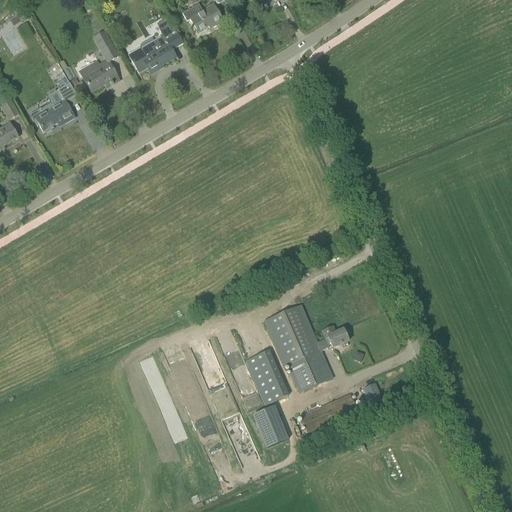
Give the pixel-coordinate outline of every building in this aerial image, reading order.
[(248,0),(255,10),(271,0),(272,0),(274,3),(279,0),(248,0)] [(182,15),(186,23),(190,21),(198,33),(207,27),(209,30),(222,22),(212,5),(202,11),(198,5),(182,15)] [(22,14),(17,16),(21,23),(26,20),(22,14)] [(148,70),(151,75),(158,71),(157,69),(175,58),(171,52),(182,45),(171,26),(159,32),(161,37),(140,50),(140,49),(128,56),(139,75),(148,70)] [(97,62),(79,72),(91,93),(109,83),(111,87),(119,82),(108,64),(118,58),(103,33),(92,40),(105,62),(99,66),(97,62)] [(74,92),(84,88),(81,83),(78,85),(76,80),(69,83),(74,92)] [(74,120),(70,112),(72,110),(67,102),(76,97),(69,84),(57,92),(63,103),(54,108),(52,105),(40,112),(40,110),(29,116),(36,128),(39,127),(44,135),(53,130),(52,130),(51,128),(63,121),(65,125),(74,120)] [(0,108),(0,109),(8,122),(19,116),(11,102),(0,108)] [(0,148),(17,139),(8,124),(0,128),(0,148)] [(263,323),(283,369),(287,367),(298,394),(332,380),(320,352),(331,348),(332,350),(348,343),(343,331),(335,334),(332,328),(321,333),(325,341),(317,344),(301,307),(263,323)] [(245,363),(264,407),(288,397),(269,352),(245,363)] [(362,391),(369,407),(382,402),(375,385),(362,391)] [(295,420),(296,422),(300,420),(307,435),(361,411),(359,407),(355,409),(349,396),(295,420)] [(274,408),(253,416),(266,450),(287,441),(274,408)]
